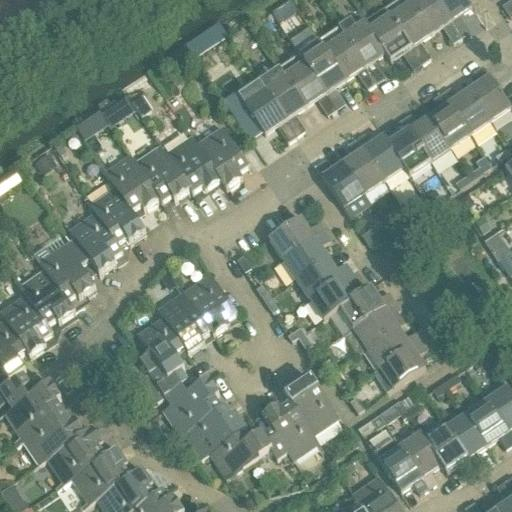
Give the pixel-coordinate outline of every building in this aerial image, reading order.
[(385,15),(423,70),(431,64),(420,49),(432,41),(403,0),(398,0),(401,4),(385,15)] [(403,0),(432,41),(443,34),(454,49),(462,43),(432,0),(403,0)] [(432,0),(462,43),(471,37),(461,22),(473,13),(463,0),(432,0)] [(511,4),(503,11),(507,17),(511,13),(511,4)] [(423,70),(385,15),(368,26),(366,21),(361,24),(364,29),(386,61),(391,69),(403,61),(413,76),(423,70)] [(340,33),(378,89),(386,83),(375,68),(386,61),(364,29),(356,34),(350,26),(340,33)] [(378,89),(340,33),(323,44),(320,40),(317,43),(347,87),(358,80),(368,95),(378,89)] [(347,87),(317,43),(314,45),(316,49),(314,51),(311,46),(299,53),(303,58),(299,61),(337,116),(346,110),(335,95),(347,87)] [(337,116),(299,61),(283,71),(280,67),(276,70),(307,114),(318,106),(329,122),(337,116)] [(307,114),(276,70),(273,72),(276,76),(259,87),(297,143),(306,137),(296,121),(307,114)] [(468,97),(490,128),(511,114),(483,72),(473,79),(480,89),(468,97)] [(297,143),(259,87),(243,98),(240,94),(236,97),(235,95),(224,102),(238,122),(248,115),(266,142),(279,133),(289,148),(297,143)] [(490,128),(468,97),(457,104),(451,94),(442,100),(470,142),(490,128)] [(470,142),(442,100),(433,106),(440,116),(429,123),(450,155),(470,142)] [(450,155),(429,123),(417,131),(411,121),(402,127),(430,168),(450,155)] [(85,124),(75,131),(75,135),(80,143),(84,145),(95,138),(85,124)] [(389,150),(405,175),(410,182),(430,168),(402,127),(394,132),(400,142),(389,150)] [(222,134),(197,151),(196,151),(223,189),(222,189),(227,197),(243,186),(240,182),(250,175),(222,134)] [(75,135),(70,138),(75,146),(80,143),(75,135)] [(405,175),(389,150),(384,142),(372,150),(365,140),(356,146),(385,188),(405,175)] [(206,200),(222,189),(223,189),(196,151),(197,151),(191,142),(168,158),(165,160),(191,198),(193,203),(203,196),(206,200)] [(57,144),(51,148),(58,159),(64,155),(57,144)] [(344,169),(365,201),(385,188),(356,146),(348,152),(355,162),(344,169)] [(174,210),(191,198),(165,160),(168,158),(163,151),(161,153),(160,152),(137,167),(134,169),(160,207),(159,207),(162,211),(171,205),(174,210)] [(511,161),(508,154),(496,162),(501,168),(511,161)] [(48,158),(34,168),(42,180),(57,170),(48,158)] [(144,218),(159,207),(160,207),(134,169),(137,167),(133,161),(131,162),(130,161),(107,176),(102,170),(99,172),(114,195),(131,221),(132,221),(142,214),(144,218)] [(467,181),(471,187),(493,173),(485,162),(477,167),(480,172),(467,181)] [(365,201),(344,169),(332,177),(325,167),(316,174),(334,200),(344,216),(351,226),(372,212),(365,201)] [(471,187),(467,181),(456,188),(460,195),(471,187)] [(146,240),(132,221),(131,221),(114,195),(92,210),(87,203),(84,205),(89,213),(88,214),(92,221),(94,219),(117,254),(118,254),(127,247),(130,251),(146,240)] [(423,202),(431,214),(444,206),(440,200),(431,206),(427,200),(423,202)] [(472,207),(468,200),(458,207),(465,217),(471,213),(472,207)] [(431,214),(423,202),(417,206),(425,218),(431,214)] [(70,249),(88,276),(94,273),(100,282),(116,271),(113,267),(123,260),(118,254),(117,254),(94,219),(92,221),(69,236),(75,245),(70,249)] [(491,235),(483,222),(475,228),(483,240),(491,235)] [(283,265),(325,237),(319,229),(309,236),(301,223),(269,245),(283,265)] [(372,233),(362,240),(370,252),(372,253),(381,247),(372,233)] [(325,237),(283,265),(296,285),(328,264),(321,253),(331,247),(325,237)] [(88,276),(70,249),(52,261),(48,254),(35,262),(45,277),(75,321),(76,321),(85,314),(81,308),(97,298),(84,279),(88,276)] [(243,261),(238,265),(246,277),(251,273),(243,261)] [(511,282),(511,265),(509,262),(499,268),(510,284),(511,282)] [(310,305),(352,277),(346,269),(336,275),(328,264),(296,285),(310,305)] [(77,323),(76,321),(75,321),(45,277),(23,292),(18,285),(15,287),(20,295),(18,296),(22,303),(25,301),(49,337),(58,330),(61,334),(77,323)] [(352,277),(310,305),(325,327),(340,316),(339,315),(355,304),(348,293),(358,286),(352,277)] [(209,281),(184,299),(183,299),(213,341),(212,341),(214,345),(231,334),(228,330),(238,323),(209,281)] [(265,306),(271,302),(263,290),(257,294),(265,306)] [(203,347),(212,341),(213,341),(183,299),(184,299),(179,292),(176,294),(181,301),(157,316),(163,324),(186,357),(185,357),(189,362),(205,351),(203,347)] [(353,335),(395,307),(390,299),(380,306),(371,293),(355,304),(339,315),(340,316),(353,335)] [(54,344),(49,337),(25,301),(22,303),(0,318),(0,319),(5,327),(6,327),(27,360),(31,366),(47,355),(45,351),(54,344)] [(271,302),(265,306),(273,318),(279,314),(271,302)] [(353,335),(344,341),(358,361),(367,356),(399,334),(392,323),(401,316),(395,307),(353,335)] [(163,324),(137,342),(149,359),(139,366),(149,382),(139,388),(140,409),(146,419),(166,404),(190,388),(183,378),(185,376),(176,363),(185,357),(186,357),(163,324)] [(18,366),(27,360),(6,327),(5,327),(0,330),(0,374),(10,389),(0,395),(0,396),(8,408),(31,391),(25,382),(27,380),(18,366)] [(298,342),(304,339),(300,333),(289,341),(292,347),(298,342)] [(399,334),(367,356),(380,375),(422,347),(416,339),(407,346),(399,334)] [(304,339),(298,342),(307,355),(312,351),(304,339)] [(380,375),(374,379),(388,400),(426,375),(418,363),(428,356),(422,347),(380,375)] [(486,360),(474,368),(478,374),(490,366),(486,360)] [(331,380),(337,376),(333,370),(321,378),(325,384),(331,380)] [(337,376),(331,380),(339,392),(345,388),(337,376)] [(444,388),(448,394),(461,385),(457,380),(444,388)] [(283,398),(290,409),(291,408),(314,444),(315,443),(340,426),(312,384),(302,390),(300,386),(283,398)] [(485,406),(511,445),(511,399),(503,386),(482,400),(486,406),(485,406)] [(223,415),(216,406),(220,403),(209,387),(208,388),(163,418),(179,441),(172,446),(174,448),(178,446),(178,445),(223,415)] [(448,394),(444,388),(433,396),(437,402),(448,394)] [(15,451),(63,418),(57,410),(61,407),(50,391),(4,421),(20,445),(14,449),(15,451)] [(357,405),(351,409),(359,421),(365,417),(357,405)] [(405,415),(409,421),(421,412),(417,406),(405,415)] [(465,420),(488,453),(499,445),(505,454),(511,449),(511,445),(485,406),(465,420)] [(264,423),(272,436),(273,435),(290,461),(289,461),(295,469),(318,453),(322,460),(325,458),(315,443),(314,444),(291,408),(290,409),(282,414),(280,412),(264,423)] [(409,421),(405,415),(402,409),(396,413),(404,424),(409,421)] [(223,415),(178,445),(178,446),(180,449),(187,444),(202,466),(210,460),(209,460),(241,439),(248,435),(237,419),(233,422),(227,412),(223,415)] [(63,418),(15,451),(17,454),(23,450),(39,472),(47,467),(47,466),(85,442),(85,441),(74,426),(70,429),(63,418)] [(488,453),(465,420),(446,433),(474,476),(483,470),(476,460),(488,453)] [(440,425),(421,438),(426,446),(442,471),(442,472),(447,479),(459,471),(466,481),(474,476),(446,433),(440,425)] [(375,433),(370,427),(359,435),(363,441),(375,433)] [(421,438),(417,432),(396,446),(429,494),(438,488),(431,479),(442,472),(442,471),(426,446),(421,438)] [(247,448),(241,439),(209,460),(210,460),(227,486),(271,457),(278,469),(289,461),(290,461),(273,435),(272,436),(263,442),(261,439),(247,448)] [(93,436),(85,441),(85,442),(47,466),(47,467),(62,489),(55,494),(57,497),(72,487),(71,486),(106,464),(106,463),(100,455),(104,452),(93,436)] [(396,446),(394,443),(374,457),(402,499),(413,491),(420,501),(429,494),(396,446)] [(97,506),(130,484),(124,475),(128,472),(117,456),(106,463),(106,464),(71,486),(72,487),(87,510),(84,511),(90,511),(98,507),(97,506)] [(358,474),(352,465),(341,472),(348,481),(358,474)] [(130,484),(97,506),(98,507),(101,511),(143,511),(155,505),(162,500),(145,474),(130,484)] [(353,501),(358,509),(359,509),(360,511),(397,511),(379,484),(353,501)] [(511,511),(511,497),(506,489),(498,494),(509,510),(506,511),(511,511)] [(162,500),(155,505),(143,511),(177,511),(173,506),(170,508),(164,499),(162,500)] [(23,503),(10,511),(28,511),(29,511),(23,503)]
